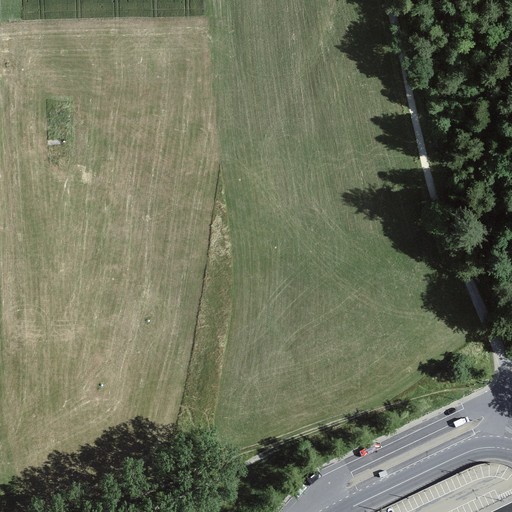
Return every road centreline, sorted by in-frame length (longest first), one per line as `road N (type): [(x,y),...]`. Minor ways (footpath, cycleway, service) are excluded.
road 1 (track): [(490,330),(426,172),(387,0)]
road 2 (tertiary): [(511,450),(473,449),(342,511)]
road 3 (track): [(0,384),(0,256)]
